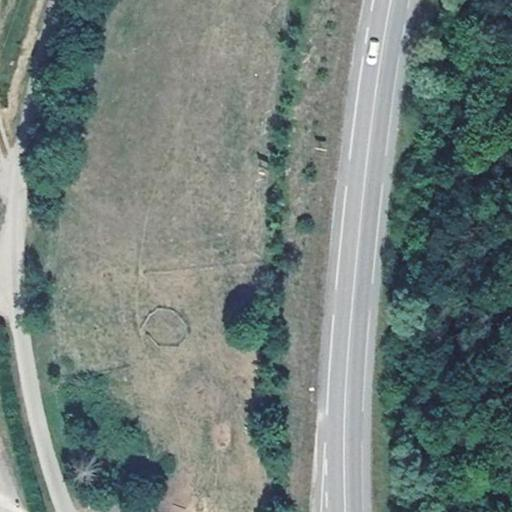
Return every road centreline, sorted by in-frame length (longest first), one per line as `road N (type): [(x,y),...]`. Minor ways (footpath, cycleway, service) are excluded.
road 1 (unclassified): [(57,0),(25,139),(15,245),(30,380),(66,511)]
road 2 (secondary): [(391,0),(354,283),(345,511)]
